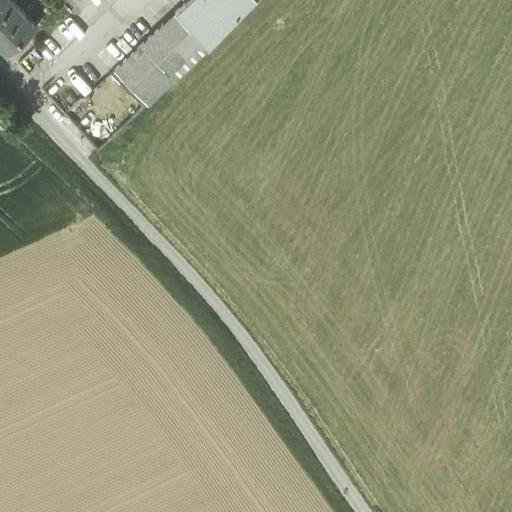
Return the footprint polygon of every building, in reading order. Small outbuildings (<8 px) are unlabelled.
[(8,0),(0,0),(0,44),(8,54),(19,44),(36,28),(8,0)] [(254,0),(187,0),(174,13),(207,48),(254,0)] [(207,48),(174,13),(142,44),(174,79),(207,48)] [(29,56),(19,44),(8,54),(19,65),(29,56)] [(146,106),(174,79),(142,44),(113,71),(146,106)]
